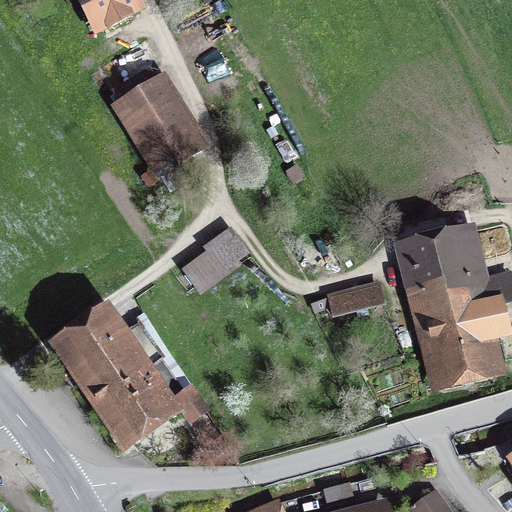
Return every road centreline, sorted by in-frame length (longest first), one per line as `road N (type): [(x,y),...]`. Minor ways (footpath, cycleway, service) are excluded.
road 1 (unclassified): [(428,428),(250,475),(73,491)]
road 2 (track): [(231,217),(138,0)]
